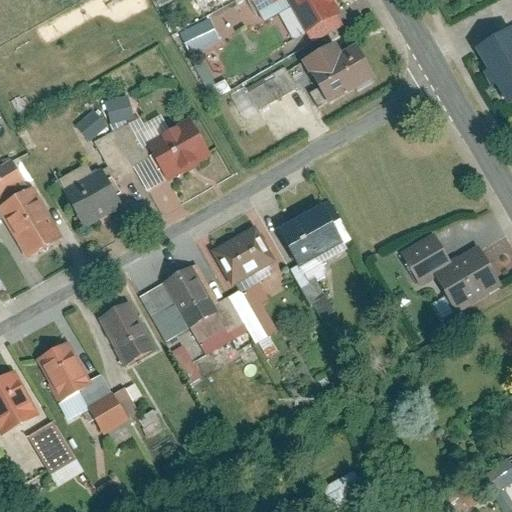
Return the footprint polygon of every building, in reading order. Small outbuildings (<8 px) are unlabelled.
[(191,0),(201,16),(227,0),(191,0)] [(262,0),(264,3),(268,0),(288,0),(293,9),(283,15),(296,38),(334,16),(325,0),(262,0)] [(177,34),(188,56),(219,41),(208,19),(177,34)] [(511,105),(511,103),(511,35),(510,31),(479,49),(511,105)] [(327,42),(302,56),(326,99),(370,74),(359,54),(340,65),(328,42),(327,42)] [(256,113),(296,89),(283,69),(244,93),(256,113)] [(126,97),(102,105),(109,127),(133,119),(126,97)] [(87,144),(106,129),(92,112),(73,127),(87,144)] [(155,120),(98,153),(108,170),(106,172),(68,194),(84,223),(127,198),(119,184),(153,165),(161,179),(200,156),(181,123),(163,133),(155,120)] [(0,200),(3,199),(32,253),(58,238),(14,156),(0,164),(0,200)] [(319,217),(284,237),(299,264),(292,268),(305,290),(331,275),(322,259),(338,250),(319,217)] [(503,287),(478,245),(452,261),(434,232),(399,253),(419,287),(436,277),(458,314),(503,287)] [(191,270),(164,286),(194,340),(220,325),(227,337),(245,327),(256,346),(269,339),(251,305),(262,299),(251,280),(269,270),(250,236),(213,257),(233,293),(211,306),(191,270)] [(129,302),(105,316),(128,357),(152,344),(129,302)] [(62,346),(38,360),(58,395),(82,381),(62,346)] [(10,374),(0,379),(0,420),(4,428),(31,413),(10,374)] [(51,421),(24,437),(55,488),(82,472),(51,421)] [(511,503),(511,472),(505,461),(484,474),(505,508),(511,503)] [(349,472),(319,490),(332,511),(362,494),(349,472)]
